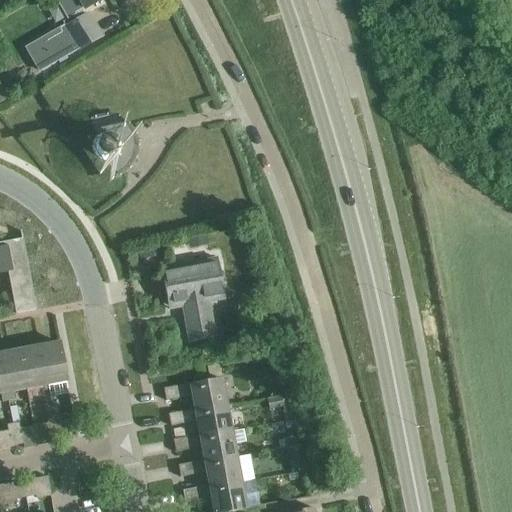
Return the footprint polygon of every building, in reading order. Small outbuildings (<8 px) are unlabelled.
[(78,0),(84,10),(92,6),(101,0),(58,0),(61,3),(65,0),(78,0)] [(64,28),(79,52),(102,37),(88,14),(64,28)] [(114,133),(111,132),(107,132),(103,132),(98,134),(95,138),(93,142),(92,147),(93,152),(95,156),(98,158),(102,160),(107,161),(112,160),(116,158),(119,155),(121,152),(122,147),(121,142),(118,136),(114,133)] [(0,273),(8,272),(15,314),(36,310),(21,231),(20,231),(21,239),(15,240),(16,244),(0,247),(0,273)] [(206,234),(187,237),(189,249),(208,245),(206,234)] [(156,247),(138,250),(140,260),(158,256),(156,247)] [(169,309),(174,308),(183,307),(189,342),(215,338),(215,337),(209,338),(202,303),(208,302),(207,293),(222,290),(216,258),(215,258),(216,259),(184,265),(184,266),(185,266),(186,268),(162,273),(169,309)] [(52,385),(67,382),(59,342),(39,346),(48,394),(54,393),(52,385)] [(42,395),(48,394),(39,346),(19,350),(27,389),(40,387),(42,395)] [(13,392),(27,389),(19,350),(0,353),(0,356),(8,401),(15,400),(13,392)] [(2,402),(8,401),(0,356),(0,394),(1,394),(2,402)] [(221,377),(219,365),(207,366),(209,379),(221,377)] [(195,412),(227,406),(222,380),(190,386),(189,384),(183,385),(164,389),(166,401),(191,396),(194,410),(195,412)] [(281,396),(266,399),(269,410),(283,407),(281,396)] [(199,438),(232,432),(227,406),(195,412),(194,410),(168,414),(171,426),(196,422),(199,435),(199,438)] [(73,419),(59,421),(58,415),(52,417),(56,438),(62,437),(63,441),(77,439),(73,419)] [(50,439),(56,438),(52,417),(46,418),(50,439)] [(17,446),(23,444),(19,423),(13,424),(17,446)] [(11,447),(17,446),(13,424),(7,425),(11,447)] [(204,463),(236,457),(232,432),(199,438),(199,435),(173,440),(175,452),(201,447),(204,461),(204,463)] [(294,438),(284,440),(286,447),(286,448),(296,446),(294,438)] [(301,447),(287,449),(289,458),(303,455),(301,447)] [(209,489),(241,483),(236,457),(204,463),(204,461),(178,465),(180,477),(206,472),(208,486),(209,489)] [(23,485),(26,498),(36,496),(34,483),(23,485)] [(213,511),(229,511),(233,511),(246,509),(241,483),(209,489),(208,486),(183,491),(185,503),(211,498),(213,511)] [(15,500),(26,498),(23,485),(13,487),(15,500)]
